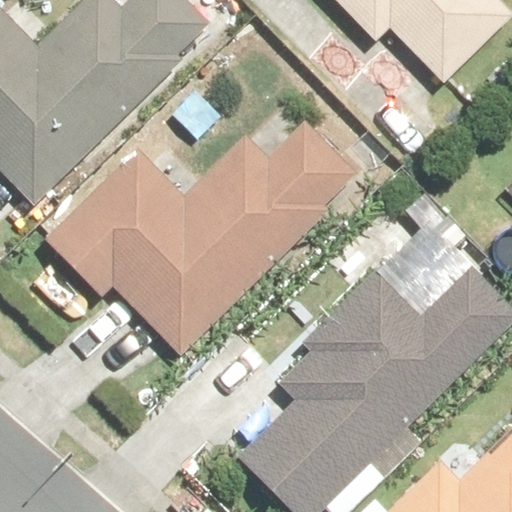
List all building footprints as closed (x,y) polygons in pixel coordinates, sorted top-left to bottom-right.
[(107,0),(55,52),(6,3),(0,8),(0,172),(38,212),(220,32),(188,0),(147,0),(130,17),(113,0),(107,0)] [(341,0),(387,43),(396,34),(450,87),(511,23),(511,10),(501,0),(341,0)] [(195,199),(157,157),(57,246),(111,306),(123,294),(182,359),(374,186),(321,127),(280,164),(260,141),(195,199)] [(438,317),(394,271),(314,346),(323,355),(289,387),(308,408),(250,464),(295,511),(367,511),(427,455),(414,442),(511,347),(511,305),(483,274),(438,317)] [(511,511),(511,451),(473,490),(448,465),(401,511),(511,511)]
